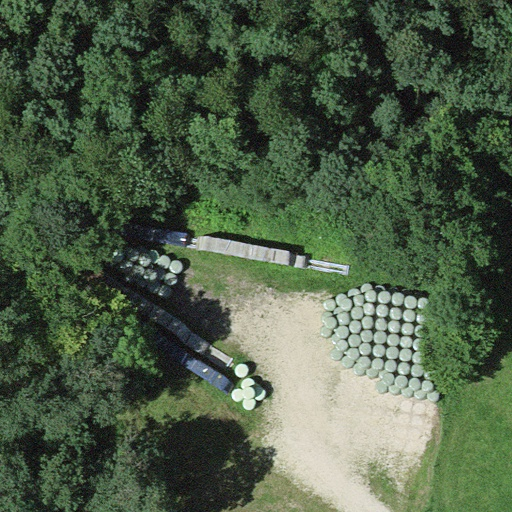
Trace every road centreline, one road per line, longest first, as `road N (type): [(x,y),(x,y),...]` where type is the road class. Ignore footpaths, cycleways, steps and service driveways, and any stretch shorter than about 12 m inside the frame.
road 1 (track): [(362,511),(12,217),(0,167)]
road 2 (track): [(0,105),(31,44),(110,0)]
